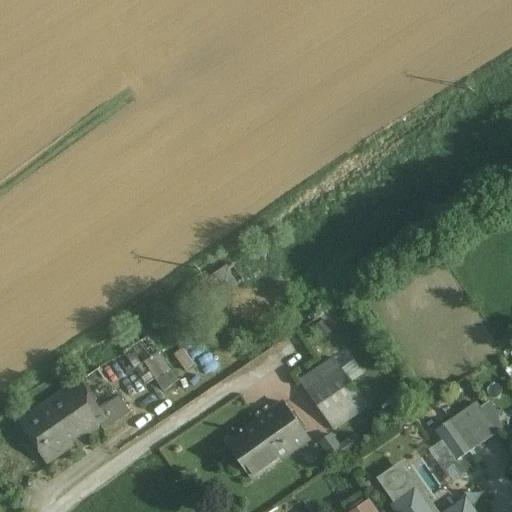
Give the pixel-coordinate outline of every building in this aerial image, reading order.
[(161,390),(177,383),(157,335),(141,342),(161,390)] [(342,369),(308,391),(334,431),(367,408),(342,369)] [(80,381),(20,421),(48,463),(101,427),(95,413),(77,386),(83,383),(80,381)] [(120,396),(95,413),(101,427),(104,431),(131,413),(120,396)] [(285,404),(228,441),(254,478),(310,441),(285,404)] [(476,404),(451,421),(472,451),(497,434),(476,404)] [(451,421),(437,431),(458,461),(472,451),(451,421)] [(334,431),(322,439),(333,454),(345,447),(334,431)] [(402,477),(384,489),(395,505),(414,493),(402,477)] [(414,493),(395,505),(394,506),(397,511),(473,511),(466,501),(450,511),(429,511),(415,492),(414,493)] [(378,511),(371,502),(356,511),(378,511)]
